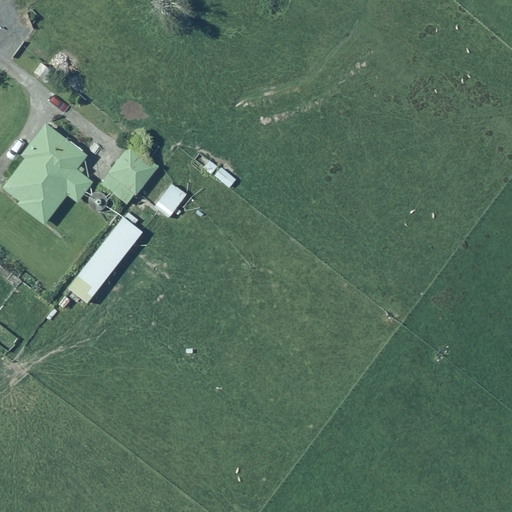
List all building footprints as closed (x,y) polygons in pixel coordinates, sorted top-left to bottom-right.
[(29,157),(5,187),(23,202),(21,205),(46,225),(71,194),(81,202),(96,184),(77,170),(90,155),(49,123),(25,154),(29,157)] [(162,164),(154,159),(132,141),(108,171),(112,174),(105,182),(114,188),(112,191),(122,200),(125,196),(132,201),(162,164)] [(212,156),(204,166),(230,187),(238,177),(212,156)] [(190,194),(175,182),(156,205),(171,217),(190,194)] [(126,214),(69,286),(89,302),(146,230),(126,214)]
